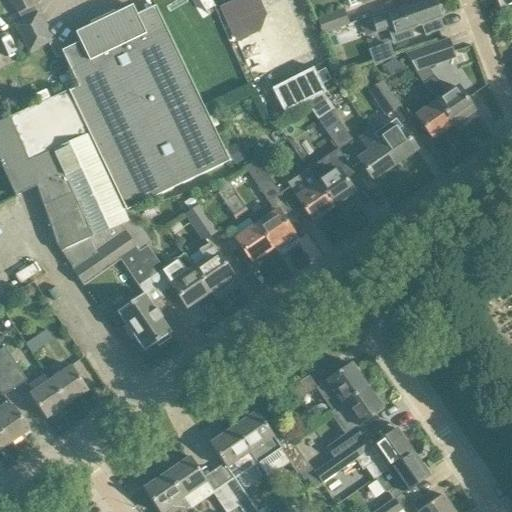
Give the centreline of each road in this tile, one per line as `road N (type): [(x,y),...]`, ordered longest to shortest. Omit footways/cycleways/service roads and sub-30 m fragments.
road 1 (residential): [(74,445),(329,270)]
road 2 (residential): [(495,511),(329,270)]
road 3 (residential): [(329,270),(511,145)]
road 4 (residential): [(511,116),(467,0)]
